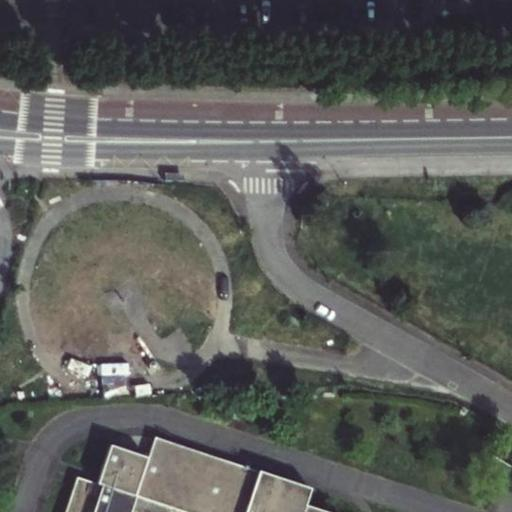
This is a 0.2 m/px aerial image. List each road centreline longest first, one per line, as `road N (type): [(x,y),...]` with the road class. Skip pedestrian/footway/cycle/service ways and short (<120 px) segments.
road 1 (residential): [(511,410),(286,281),(269,251),(265,140)]
road 2 (primary): [(0,149),(150,154),(265,140)]
road 3 (primary): [(265,140),(0,121)]
road 4 (primary): [(511,136),(265,140)]
